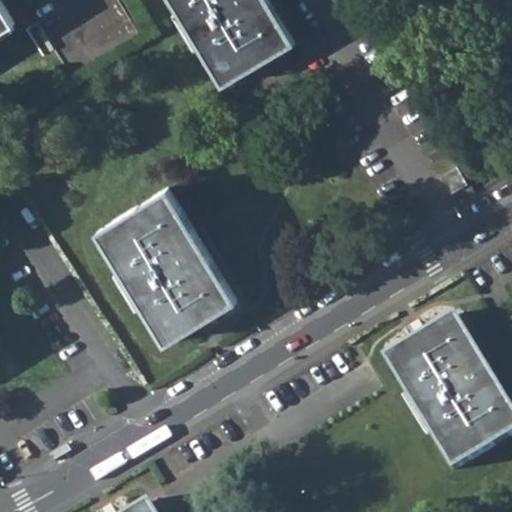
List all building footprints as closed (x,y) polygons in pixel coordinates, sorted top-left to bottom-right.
[(0,0),(0,32),(16,23),(1,0),(0,0)] [(172,0),(180,12),(223,85),(250,68),(240,50),(253,42),(264,60),(295,42),(269,0),(172,0)] [(365,10),(421,105),(436,96),(380,1),(365,10)] [(240,50),(250,68),(264,60),(253,42),(240,50)] [(442,175),(452,191),(467,182),(458,166),(442,175)] [(98,230),(166,342),(194,326),(183,308),(190,304),(196,300),(207,318),(237,299),(169,187),(98,230)] [(183,308),(194,326),(201,321),(207,318),(196,300),(190,304),(183,308)] [(511,435),(511,404),(457,314),(386,358),(454,471),(511,435)] [(157,511),(151,501),(133,511),(157,511)]
